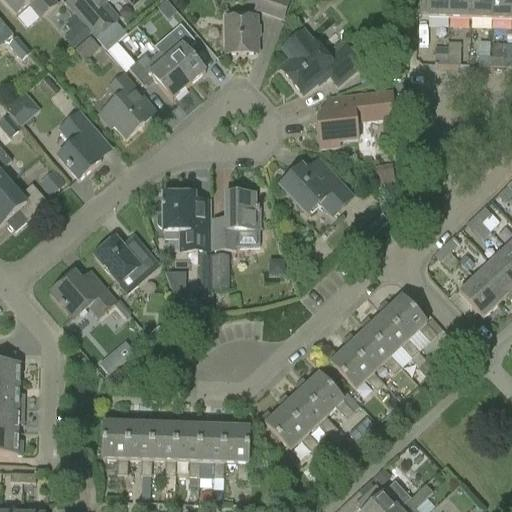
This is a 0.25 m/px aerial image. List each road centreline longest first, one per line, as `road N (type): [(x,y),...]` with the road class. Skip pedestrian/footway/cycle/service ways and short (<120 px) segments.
road 1 (residential): [(229,376),(263,377),(389,262),(511,389)]
road 2 (residential): [(82,511),(83,496),(48,455),(52,344),(0,284)]
